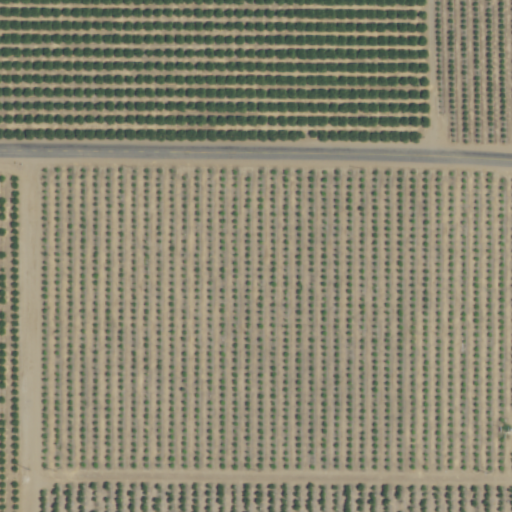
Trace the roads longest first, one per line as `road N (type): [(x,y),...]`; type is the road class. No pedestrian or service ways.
road 1 (track): [(511,477),(31,473),(28,152)]
road 2 (tertiary): [(0,151),(511,160)]
road 3 (track): [(427,0),(431,156)]
